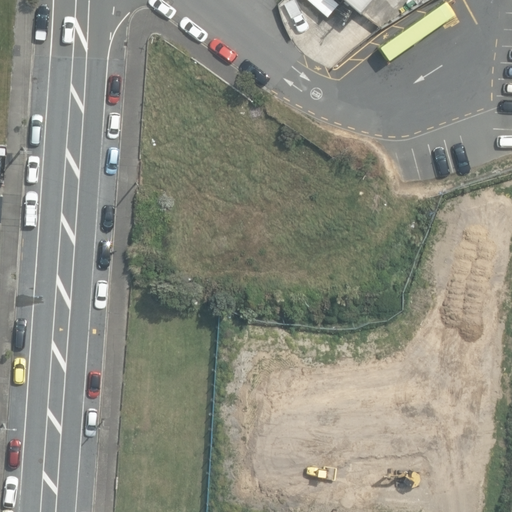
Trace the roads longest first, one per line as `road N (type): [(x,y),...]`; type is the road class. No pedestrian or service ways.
road 1 (residential): [(85,0),(48,511)]
road 2 (residential): [(199,0),(306,84),(362,104),(405,98),(496,58)]
